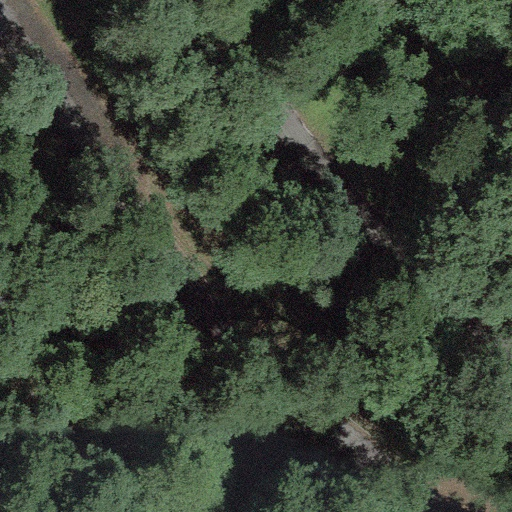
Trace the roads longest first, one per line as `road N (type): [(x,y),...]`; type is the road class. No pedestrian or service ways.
road 1 (track): [(0,40),(96,188),(278,426),(400,511)]
road 2 (track): [(511,338),(367,174),(237,0)]
